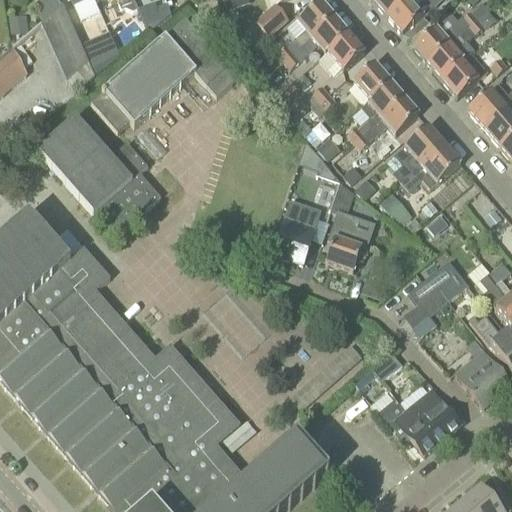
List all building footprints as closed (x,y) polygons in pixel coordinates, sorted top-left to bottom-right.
[(89,0),(67,0),(73,10),(91,3),(89,0)] [(130,0),(114,0),(121,14),(124,13),(132,16),(136,14),(130,0)] [(239,11),(235,0),(223,0),(222,1),(227,15),(239,11)] [(407,4),(403,0),(371,0),(369,2),(386,22),(407,4)] [(425,0),(411,0),(407,4),(386,22),(402,41),(423,23),(436,11),(427,0),(425,0)] [(464,0),(473,10),(484,0),(464,0)] [(92,2),(91,3),(73,10),(80,25),(99,17),(92,2)] [(296,44),(302,51),(334,23),(320,7),(297,27),(305,36),(296,44)] [(171,19),(167,8),(156,12),(160,27),(171,19)] [(40,29),(66,87),(88,69),(62,10),(40,29)] [(451,20),(412,53),(426,69),(459,41),(468,34),(477,26),(487,16),(482,10),(471,19),(470,18),(462,25),(461,23),(457,27),(451,20)] [(275,11),(255,28),(267,42),(287,25),(275,11)] [(213,29),(226,25),(223,17),(210,21),(213,29)] [(26,20),(9,22),(11,39),(29,36),(26,20)] [(348,39),(334,23),(302,51),(293,59),(299,66),(308,58),(317,50),(325,59),(348,39)] [(117,139),(129,128),(133,133),(194,79),(216,104),(237,85),(184,25),(90,108),(117,139)] [(477,26),(468,34),(474,41),(483,33),(477,26)] [(109,36),(83,47),(96,77),(121,66),(109,36)] [(343,77),(364,59),(348,39),(325,59),(325,60),(318,66),(333,82),(341,75),(343,77)] [(470,60),(473,58),(459,41),(426,69),(440,85),(470,59),(470,60)] [(276,60),(283,68),(293,59),(287,51),(276,60)] [(0,102),(26,80),(12,54),(0,64),(0,102)] [(293,59),(283,68),(290,76),(301,68),(299,66),(293,59)] [(440,85),(457,104),(478,86),(487,79),(470,60),(470,59),(440,85)] [(500,64),(490,73),(496,81),(507,72),(500,64)] [(390,89),(374,70),(353,88),(369,107),(390,89)] [(360,115),(368,124),(357,133),(356,133),(347,141),(354,148),(404,105),(390,89),(369,107),(360,115)] [(312,114),(327,100),(320,92),(305,107),(312,114)] [(491,96),(467,117),(483,135),(511,110),(511,95),(499,106),(491,96)] [(319,122),(334,107),(327,100),(312,114),(319,122)] [(395,141),(418,121),(404,105),(354,148),(355,149),(360,156),(370,148),(369,147),(387,131),(395,141)] [(511,110),(483,135),(499,153),(511,142),(511,110)] [(110,162),(75,122),(37,155),(94,219),(92,221),(112,244),(159,203),(139,180),(146,173),(125,149),(110,162)] [(301,124),(293,130),(314,153),(321,146),(301,124)] [(428,132),(404,152),(394,161),(403,171),(395,178),(403,186),(444,151),(428,132)] [(511,168),(511,142),(499,153),(511,168)] [(329,144),(317,154),(327,167),(340,157),(329,144)] [(400,188),(407,197),(420,185),(429,196),(460,169),(444,151),(403,186),(400,188)] [(316,181),(340,189),(321,165),(317,177),(316,181)] [(342,182),(351,190),(360,181),(352,172),(342,182)] [(366,186),(355,197),(364,206),(375,195),(366,186)] [(339,190),(330,216),(330,217),(345,223),(353,199),(339,190)] [(408,226),(388,202),(379,210),(399,233),(408,226)] [(288,216),(284,226),(272,260),(302,271),(314,236),(299,231),(303,221),(288,216)] [(328,480),(327,479),(327,478),(297,444),(246,488),(214,451),(238,431),(169,352),(155,364),(95,297),(110,284),(83,254),(69,267),(28,220),(0,245),(0,360),(1,362),(0,362),(0,388),(56,453),(108,511),(107,511),(290,511),(300,503),(301,503),(303,502),(302,502),(303,502),(302,501),(312,492),(313,493),(313,492),(314,493),(315,492),(315,491),(315,490),(325,481),(325,482),(326,482),(327,481),(327,480),(328,480)] [(448,231),(440,221),(426,232),(434,242),(448,231)] [(328,243),(333,244),(325,270),(352,280),(365,241),(333,230),(328,243)] [(511,300),(511,301),(500,287),(510,278),(502,268),(489,278),(482,269),(478,272),(486,281),(511,313),(511,300)] [(468,293),(449,269),(424,287),(408,299),(417,312),(420,310),(440,296),(449,307),(468,293)] [(487,297),(484,300),(488,306),(511,335),(506,340),(511,347),(511,313),(486,281),(478,287),(487,297)] [(420,310),(430,322),(449,307),(440,296),(420,310)] [(468,327),(511,380),(511,347),(506,340),(501,344),(485,323),(477,328),(473,323),(468,327)] [(454,379),(455,380),(482,415),(511,392),(478,350),(469,357),(474,363),(454,379)] [(393,360),(377,373),(371,378),(375,382),(380,389),(402,371),(393,360)] [(371,378),(362,385),(366,390),(375,382),(371,378)] [(383,391),(371,398),(382,418),(394,411),(383,391)] [(442,410),(431,397),(411,413),(439,449),(460,432),(442,410)] [(411,413),(405,417),(398,409),(381,423),(391,436),(399,431),(423,461),(439,449),(411,413)] [(464,508),(466,511),(496,511),(481,494),(464,508)]
